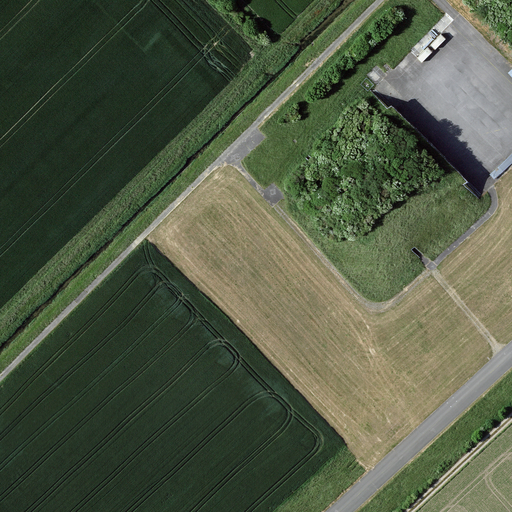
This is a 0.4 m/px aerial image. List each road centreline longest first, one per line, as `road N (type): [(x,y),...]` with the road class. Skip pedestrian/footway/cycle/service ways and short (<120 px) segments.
road 1 (track): [(0,376),(370,0)]
road 2 (track): [(222,151),(370,303),(405,290),(490,210),(489,184)]
road 3 (track): [(408,511),(511,417)]
road 4 (track): [(420,254),(506,358)]
